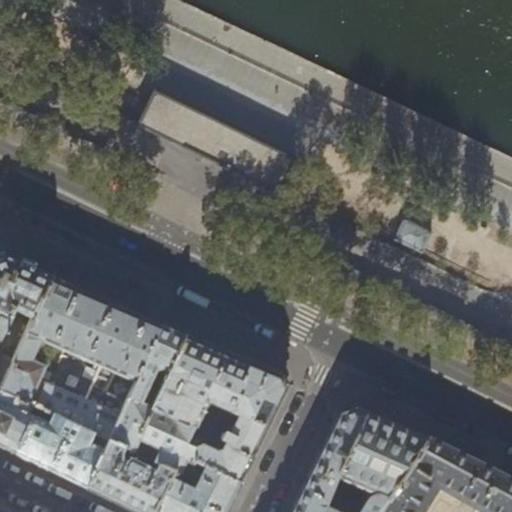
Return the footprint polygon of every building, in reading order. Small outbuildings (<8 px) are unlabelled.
[(278,193),(295,158),(154,89),(148,103),(146,108),(138,125),(148,130),(278,193)] [(405,219),(395,239),(421,252),(431,232),(405,219)] [(0,335),(2,332),(3,332),(11,316),(11,315),(14,309),(30,318),(51,275),(19,260),(3,253),(0,254),(0,335)] [(0,389),(37,407),(107,439),(133,382),(160,323),(143,316),(141,314),(51,275),(30,318),(12,358),(0,383),(0,389)] [(193,462),(194,461),(198,453),(196,448),(185,443),(189,437),(193,426),(150,406),(152,403),(185,334),(168,326),(160,323),(133,382),(107,439),(132,451),(133,450),(153,459),(152,461),(173,471),(179,473),(185,459),(193,462)] [(227,409),(249,361),(208,344),(185,334),(152,403),(150,406),(193,426),(195,427),(207,401),(227,409)] [(0,360),(0,383),(12,358),(3,355),(0,360)] [(249,361),(227,409),(238,415),(228,435),(222,433),(219,439),(225,442),(222,449),(215,451),(201,444),(202,443),(189,437),(185,443),(196,448),(198,453),(194,461),(239,482),(261,437),(285,389),(280,375),(264,368),(249,361)] [(0,444),(15,452),(37,407),(0,389),(0,444)] [(86,487),(107,439),(37,407),(15,452),(46,468),(86,487)] [(336,477),(367,411),(354,407),(340,412),(311,471),(291,511),(320,511),(323,505),(336,477)] [(367,411),(336,477),(371,492),(358,511),(336,511),(323,505),(320,511),(376,511),(426,437),(395,424),(367,411)] [(511,511),(511,479),(497,472),(498,472),(487,467),(478,462),(477,463),(426,437),(376,511),(511,511)] [(132,451),(107,439),(86,487),(118,502),(137,511),(152,511),(173,471),(152,461),(151,462),(142,468),(128,461),(132,451)] [(179,473),(173,471),(152,511),(224,511),(239,482),(194,461),(193,462),(185,459),(179,473)]
